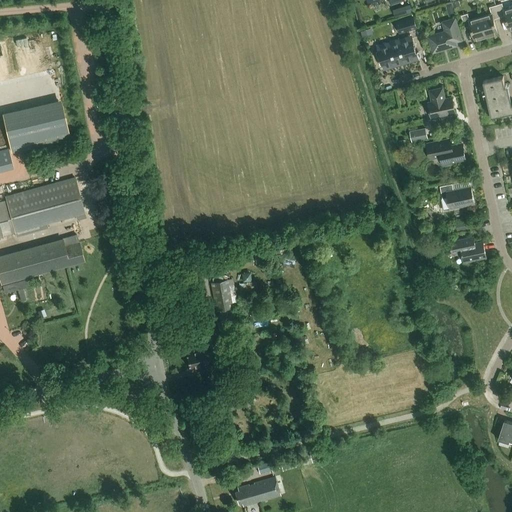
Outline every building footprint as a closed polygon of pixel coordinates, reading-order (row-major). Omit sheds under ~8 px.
[(496,5),(499,18),(505,16),(509,30),(511,28),(511,7),(504,10),(502,3),(496,5)] [(407,13),(405,5),(393,9),(395,17),(407,13)] [(481,17),(486,37),(498,33),(494,19),(499,18),(496,5),(489,7),(491,14),(481,17)] [(475,40),(486,37),(481,17),(470,20),(468,14),(461,15),(465,28),(471,26),(475,40)] [(396,20),(399,33),(418,28),(414,15),(396,20)] [(455,42),(461,40),(455,19),(443,22),(446,32),(429,37),(433,52),(456,45),(455,42)] [(384,66),(417,57),(412,39),(400,43),(399,39),(390,42),(391,45),(379,49),(380,51),(377,52),(381,65),(383,64),(384,66)] [(0,54),(11,54),(10,43),(0,43),(0,54)] [(511,103),(509,104),(503,76),(484,80),(491,116),(511,111),(511,103)] [(428,103),(432,118),(455,112),(452,98),(445,99),(443,88),(430,90),(432,102),(428,103)] [(426,128),(410,131),(412,142),(428,139),(426,128)] [(443,162),(445,164),(466,160),(462,144),(448,147),(446,140),(430,143),(433,155),(435,157),(441,156),(443,162)] [(75,215),(77,220),(85,218),(74,179),(6,198),(16,237),(48,228),(47,223),(75,215)] [(450,208),(475,203),(471,187),(453,190),(452,184),(440,186),(443,198),(448,197),(450,208)] [(468,222),(451,225),(451,228),(456,227),(457,230),(469,228),(468,222)] [(464,262),(486,257),(483,241),(475,243),(473,236),(450,241),(453,254),(462,252),(464,262)] [(0,278),(2,285),(84,262),(79,243),(64,247),(62,239),(0,256),(0,278)] [(248,250),(230,254),(232,265),(250,261),(248,250)] [(201,279),(200,265),(190,266),(191,280),(201,279)] [(255,279),(255,270),(244,271),(245,280),(255,279)] [(228,279),(210,282),(216,310),(220,309),(230,307),(233,307),(228,279)] [(24,281),(2,286),(5,299),(28,294),(24,281)] [(254,282),(240,283),(240,292),(248,291),(248,294),(255,293),(254,282)] [(230,307),(220,309),(221,324),(231,323),(230,307)] [(217,336),(214,321),(206,323),(208,338),(217,336)] [(207,362),(217,359),(215,351),(205,354),(204,348),(185,353),(189,369),(208,364),(207,362)] [(511,422),(504,420),(498,439),(511,443),(511,422)] [(277,459),(257,465),(260,473),(282,466),(283,470),(312,462),(309,452),(277,461),(277,459)] [(250,487),(249,484),(238,488),(239,491),(236,492),(239,503),(242,503),(243,506),(254,503),(281,495),(275,476),(254,483),(255,485),(250,487)]
